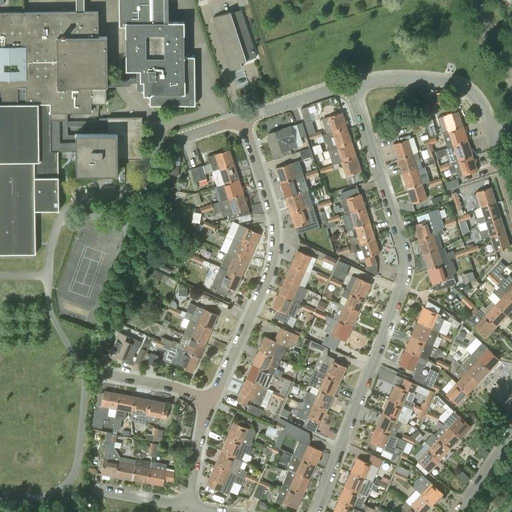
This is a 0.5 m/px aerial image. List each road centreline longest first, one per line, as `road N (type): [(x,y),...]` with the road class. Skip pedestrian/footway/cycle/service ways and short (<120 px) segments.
road 1 (residential): [(314,511),(405,274),(350,84)]
road 2 (residential): [(211,402),(275,250),(275,222),(239,118)]
road 3 (residential): [(491,130),(477,99),(457,83),(350,84)]
